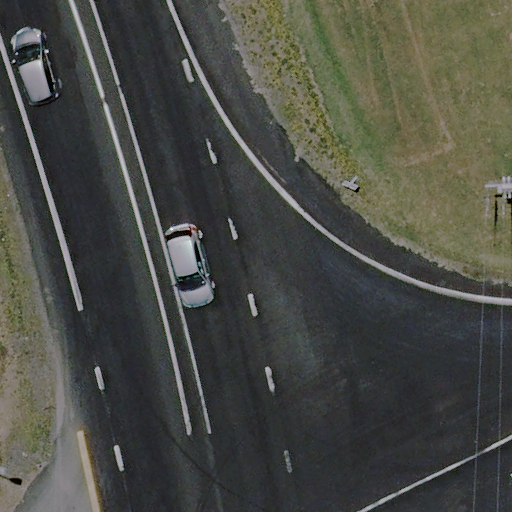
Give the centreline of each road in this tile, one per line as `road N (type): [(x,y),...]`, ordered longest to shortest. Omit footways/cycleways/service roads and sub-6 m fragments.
road 1 (trunk): [(88,0),(225,511)]
road 2 (unclassified): [(359,511),(511,435)]
